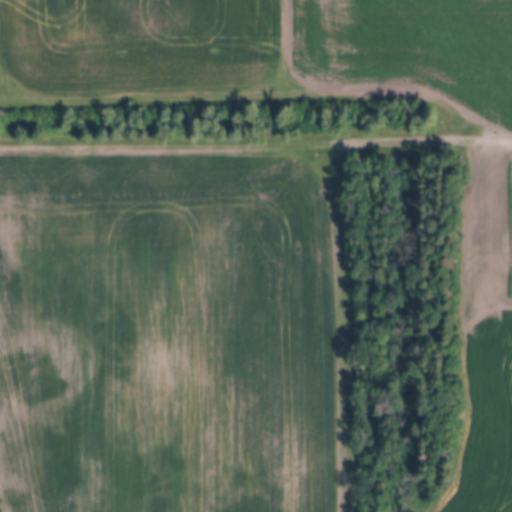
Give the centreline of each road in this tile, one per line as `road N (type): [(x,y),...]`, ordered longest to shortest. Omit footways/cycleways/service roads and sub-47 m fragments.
road 1 (track): [(0,97),(416,83),(463,135),(511,137)]
road 2 (track): [(463,135),(0,146)]
road 3 (track): [(347,511),(344,138)]
